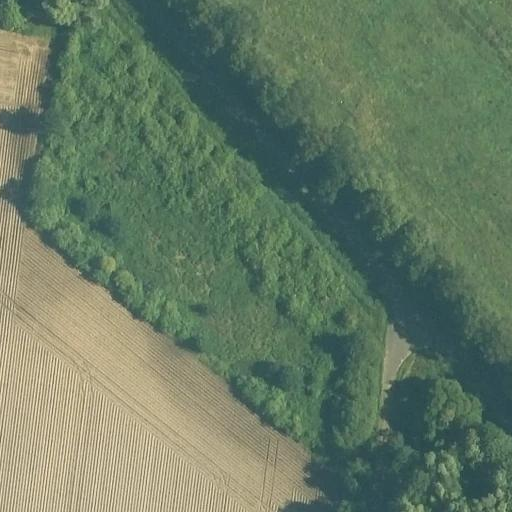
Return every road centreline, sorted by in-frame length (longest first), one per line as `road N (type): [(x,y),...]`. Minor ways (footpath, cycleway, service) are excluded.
road 1 (unclassified): [(425,319),(144,0)]
road 2 (unclassified): [(405,511),(425,319)]
road 3 (unclassified): [(511,431),(425,319)]
